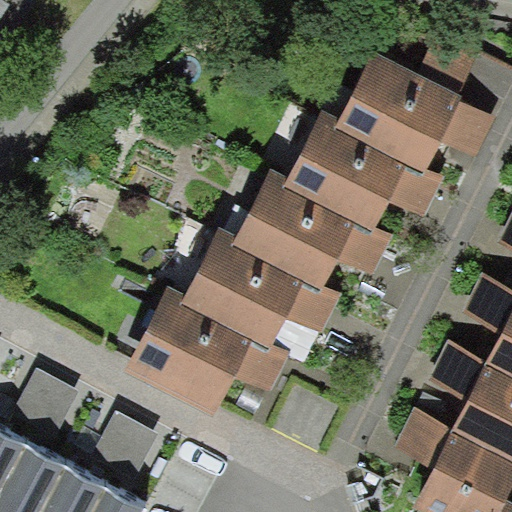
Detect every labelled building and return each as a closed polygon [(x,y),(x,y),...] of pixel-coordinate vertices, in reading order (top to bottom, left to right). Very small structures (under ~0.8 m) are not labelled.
[(372,54),(337,126),(424,173),(444,142),(477,152),(499,114),(483,108),(463,101),(458,94),(387,60),(372,54)] [(326,110),(284,188),(372,236),(395,199),(426,211),(450,177),(434,170),(431,176),(333,127),(340,116),(326,110)] [(273,166),(231,245),(319,292),(341,260),(373,270),(397,233),(381,227),(378,232),(282,185),(288,173),(273,166)] [(511,209),(498,240),(511,247),(511,209)] [(223,227),(181,305),(269,353),(291,316),(323,328),(346,294),(328,287),(326,292),(230,245),(236,233),(223,227)] [(511,290),(482,269),(462,311),(503,335),(486,362),(511,376),(511,290)] [(169,286),(127,364),(215,412),(238,375),(269,387),(292,353),(276,346),(274,352),(176,304),(183,292),(169,286)] [(511,378),(487,366),(449,338),(429,380),(470,404),(453,431),(511,462),(511,378)] [(511,462),(450,434),(412,405),(392,448),(433,471),(413,505),(425,511),(504,511),(511,495),(511,462)] [(0,486),(23,447),(0,434),(0,486)] [(0,511),(36,511),(61,468),(26,448),(0,494),(0,511)] [(88,511),(102,488),(67,468),(42,511),(88,511)] [(142,511),(144,510),(109,490),(96,511),(142,511)] [(511,511),(511,504),(508,503),(502,511),(511,511)]
